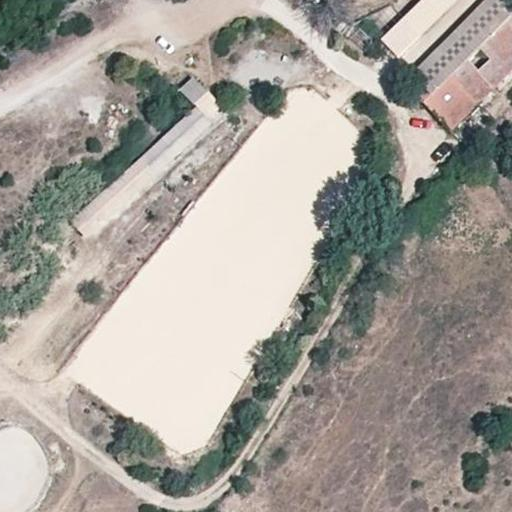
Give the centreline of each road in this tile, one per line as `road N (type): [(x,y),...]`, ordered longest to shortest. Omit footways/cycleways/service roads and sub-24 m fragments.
road 1 (unknown): [(265,0),(421,137),(423,181),(262,441),(219,492),(179,505),(155,499),(89,454)]
road 2 (unknown): [(0,107),(201,0)]
